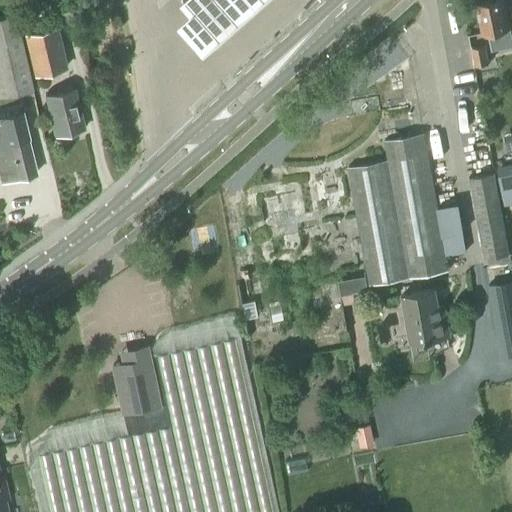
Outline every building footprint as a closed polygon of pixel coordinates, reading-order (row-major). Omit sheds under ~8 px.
[(185,0),(183,2),(180,6),(190,18),(178,29),(204,57),(268,0),(185,0)] [(476,0),(482,32),(508,27),(511,45),(511,44),(511,4),(504,6),(503,0),(476,0)] [(14,12),(0,15),(0,116),(21,111),(16,91),(33,87),(14,12)] [(57,26),(26,33),(36,73),(66,66),(57,26)] [(475,64),(487,62),(484,43),(471,46),(475,64)] [(55,134),(84,127),(74,86),(45,94),(55,134)] [(0,117),(0,181),(35,172),(20,112),(0,117)] [(369,284),(448,270),(423,132),(384,139),(388,158),(348,166),(369,284)] [(500,187),(511,184),(511,163),(496,166),(500,187)] [(483,258),(507,254),(493,173),(469,178),(483,258)] [(367,274),(340,277),(344,301),(370,298),(367,274)] [(511,278),(490,282),(502,357),(511,355),(511,278)] [(410,340),(449,333),(445,313),(440,314),(435,287),(401,293),(410,340)] [(172,423),(29,455),(41,511),(60,511),(60,510),(84,482),(95,480),(89,475),(99,463),(100,469),(109,460),(105,443),(156,459),(159,450),(161,463),(149,476),(167,473),(189,492),(207,488),(237,453),(276,487),(257,403),(239,423),(232,421),(236,406),(213,411),(211,418),(202,375),(247,365),(236,314),(152,333),(172,423)] [(117,364),(107,366),(117,414),(157,406),(145,345),(115,351),(117,364)] [(0,511),(11,511),(1,468),(0,467),(0,511)]
